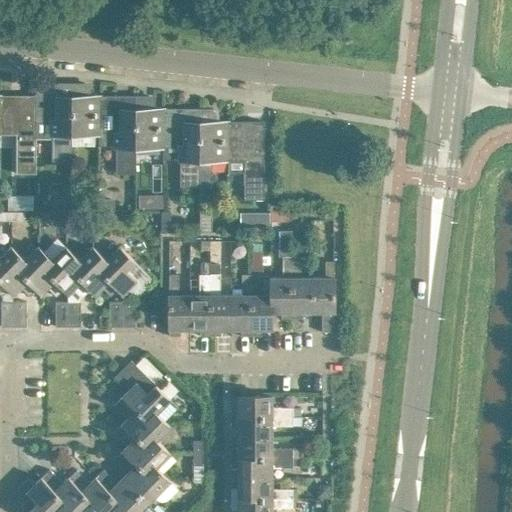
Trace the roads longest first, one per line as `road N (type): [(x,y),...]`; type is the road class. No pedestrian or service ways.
road 1 (residential): [(8,511),(10,353),(23,341),(154,341),(179,364),(321,364)]
road 2 (unclassified): [(435,90),(75,47),(0,47)]
road 3 (tertiary): [(435,90),(423,222),(425,314)]
road 4 (tertiary): [(425,314),(459,93)]
road 5 (tertiary): [(401,511),(425,314)]
